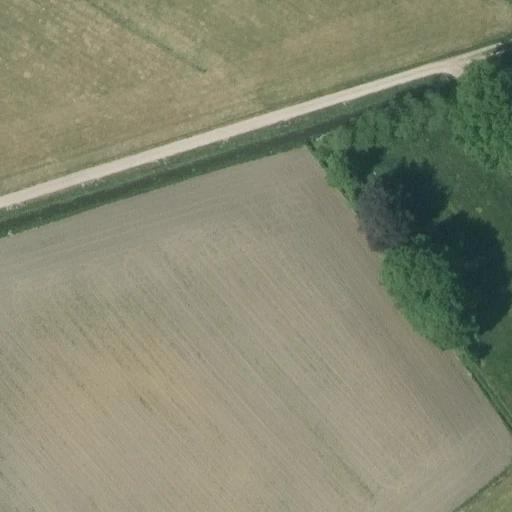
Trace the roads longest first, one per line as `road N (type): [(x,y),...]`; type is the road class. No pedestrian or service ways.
road 1 (unclassified): [(0,206),(462,62)]
road 2 (track): [(511,163),(474,113),(462,62),(511,46)]
